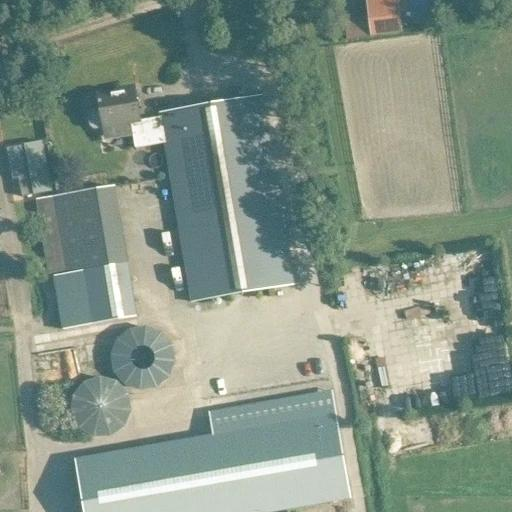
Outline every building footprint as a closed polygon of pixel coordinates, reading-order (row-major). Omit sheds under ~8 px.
[(366,0),(369,19),(346,22),(348,39),(371,36),(371,38),(402,34),(398,0),(366,0)] [(162,118),(140,121),(135,89),(98,95),(100,108),(93,109),(88,114),(90,127),(95,130),(103,129),(105,142),(133,138),(134,149),(166,144),(193,303),(293,287),(261,99),(161,116),(162,118)] [(114,187),(54,198),(38,200),(59,332),(137,319),(114,187)] [(125,344),(134,382),(89,393),(103,446),(152,434),(143,398),(194,385),(180,330),(125,344)] [(283,511),(331,503),(351,499),(332,391),(209,412),(213,436),(155,447),(76,460),(85,511),(283,511)] [(448,427),(454,441),(480,431),(474,417),(448,427)]
